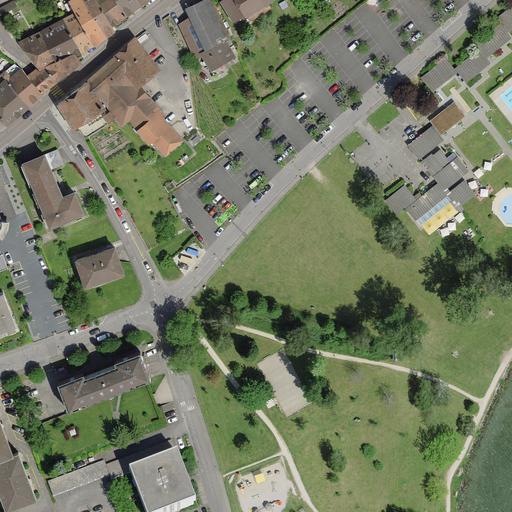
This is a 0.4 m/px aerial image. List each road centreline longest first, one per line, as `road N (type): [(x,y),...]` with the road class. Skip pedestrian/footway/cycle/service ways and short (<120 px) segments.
road 1 (residential): [(155,310),(188,291),(283,183),(488,0)]
road 2 (residential): [(155,310),(110,206),(43,106)]
road 3 (residential): [(219,511),(155,310)]
road 4 (primary): [(43,106),(172,0)]
road 5 (residential): [(155,310),(0,369)]
